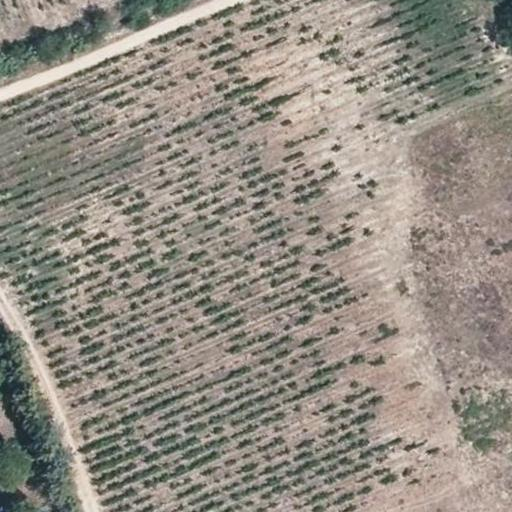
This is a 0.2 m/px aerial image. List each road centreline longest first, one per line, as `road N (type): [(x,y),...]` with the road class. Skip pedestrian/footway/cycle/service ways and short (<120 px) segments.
road 1 (track): [(0,97),(237,0)]
road 2 (track): [(97,511),(0,288)]
